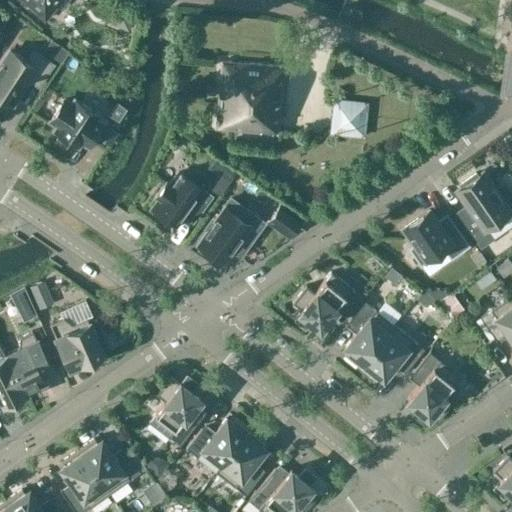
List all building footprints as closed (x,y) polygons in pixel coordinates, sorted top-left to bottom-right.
[(22,0),(44,19),(57,5),(60,7),(66,0),(22,0)] [(26,60),(9,49),(0,62),(0,94),(12,103),(28,78),(38,85),(52,63),(32,50),(26,60)] [(275,131),(279,130),(284,66),(222,60),(215,128),(259,131),(260,129),(275,131)] [(59,133),(57,137),(69,145),(71,141),(77,145),(80,140),(88,145),(105,119),(74,99),(71,104),(63,99),(49,119),(57,125),(54,130),(59,133)] [(363,136),(367,104),(335,100),(330,133),(363,136)] [(170,221),(169,222),(173,225),(173,224),(175,224),(183,213),(193,220),(210,196),(200,189),(201,187),(182,174),(183,172),(179,170),(178,171),(177,171),(169,182),(165,180),(156,193),(160,195),(151,207),(170,221)] [(470,210),(460,217),(480,246),(491,238),(484,228),(509,210),(482,172),(477,175),(475,172),(458,183),(460,186),(456,190),(470,210)] [(207,229),(198,242),(202,245),(199,248),(216,260),(218,256),(222,260),(231,247),(231,246),(238,236),(247,243),(262,221),(229,197),(214,219),(215,220),(207,230),(207,229)] [(281,203),(269,219),(288,234),(300,217),(281,203)] [(467,245),(445,214),(435,221),(427,209),(401,228),(413,245),(408,248),(420,264),(443,247),(450,257),(467,245)] [(300,312),(295,318),(306,326),(311,320),(319,327),(334,308),(344,315),(360,295),(330,271),(314,291),(305,285),(291,302),(300,309),(298,310),(300,312)] [(423,312),(430,302),(417,292),(409,302),(423,312)] [(425,308),(433,322),(456,309),(448,295),(425,308)] [(511,298),(510,295),(479,317),(494,338),(505,330),(511,340),(511,298)] [(344,354),(360,367),(394,325),(365,301),(348,321),(358,329),(343,347),(347,350),(344,354)] [(63,316),(49,323),(69,367),(68,367),(68,368),(103,353),(103,351),(102,352),(94,334),(99,331),(94,319),(88,322),(86,316),(72,323),(63,316)] [(394,325),(360,367),(375,380),(379,376),(382,379),(397,360),(407,368),(423,348),(394,325)] [(5,355),(24,393),(25,392),(25,391),(24,391),(23,390),(44,380),(44,378),(43,379),(39,371),(50,366),(32,330),(19,337),(18,348),(5,355)] [(422,379),(407,399),(415,405),(410,411),(420,420),(425,414),(427,415),(428,413),(437,420),(451,403),(442,396),(459,376),(428,351),(412,371),(422,379)] [(2,404),(24,393),(5,355),(0,357),(0,398),(2,402),(1,403),(2,404)] [(179,445),(195,424),(205,411),(204,410),(203,411),(195,405),(196,404),(195,403),(200,397),(191,390),(196,384),(185,376),(181,382),(179,381),(178,383),(169,376),(156,393),(164,400),(148,421),(179,445)] [(391,407),(404,393),(395,384),(381,398),(391,407)] [(215,471),(248,428),(232,416),(229,420),(226,417),(211,435),(201,427),(185,448),(215,471)] [(264,441),(248,428),(215,471),(244,494),(260,474),(250,466),(265,448),(261,445),(264,441)] [(77,448),(108,493),(139,471),(124,450),(114,458),(100,438),(96,441),(93,437),(77,448)] [(75,511),(81,511),(108,493),(77,448),(60,460),(63,464),(59,467),(73,486),(63,494),(75,511)] [(511,458),(508,454),(492,470),(500,478),(498,479),(500,481),(494,486),(504,496),(509,490),(511,493),(511,458)] [(309,484),(314,478),(303,469),(298,475),(290,468),(274,487),(265,479),(248,499),(263,511),(288,511),(295,504),(303,511),(317,494),(309,487),(310,485),(309,484)] [(21,488),(5,499),(13,511),(59,511),(52,501),(42,508),(28,489),(24,492),(21,488)] [(13,511),(5,499),(0,502),(0,511),(13,511)]
